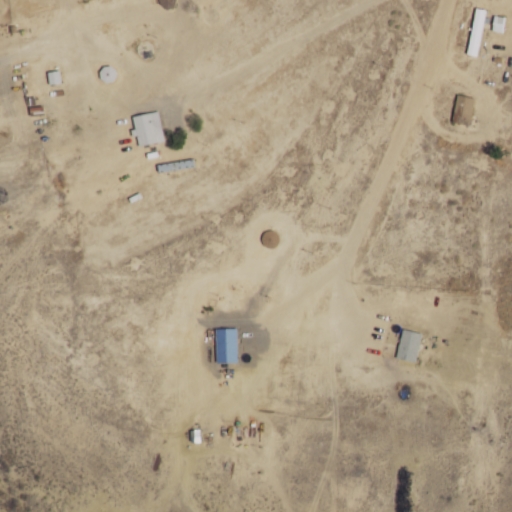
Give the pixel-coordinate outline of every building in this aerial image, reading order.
[(159,0),(162,11),(179,7),(177,0),(159,0)] [(467,56),(479,58),(486,11),(475,9),(467,56)] [(475,98),(457,95),(452,123),(470,126),(475,98)] [(132,117),(140,147),(159,143),(151,112),(132,117)] [(266,248),(279,247),(278,231),(264,232),(266,248)] [(217,364),(237,364),(237,328),(217,328),(217,364)] [(416,364),(423,334),(404,329),(396,359),(416,364)]
